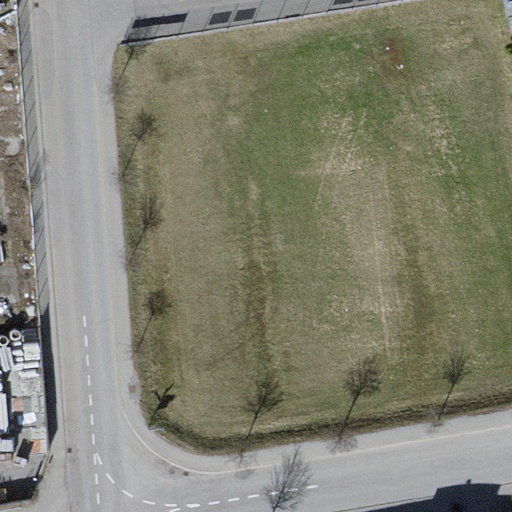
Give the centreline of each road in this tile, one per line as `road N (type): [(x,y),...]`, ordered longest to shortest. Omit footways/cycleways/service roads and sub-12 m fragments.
road 1 (residential): [(106,511),(74,0)]
road 2 (residential): [(247,511),(511,454)]
